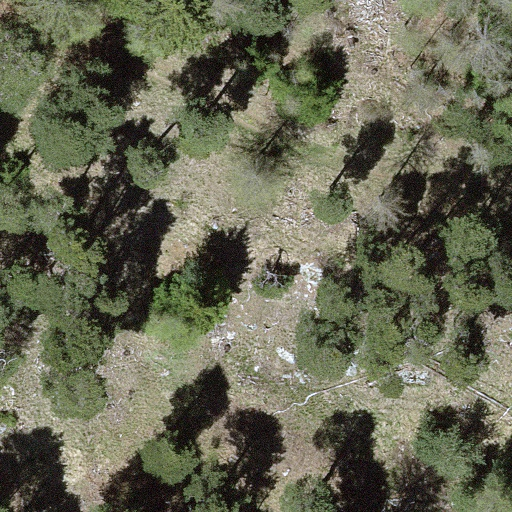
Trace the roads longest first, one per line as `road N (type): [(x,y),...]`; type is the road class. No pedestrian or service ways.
road 1 (track): [(511,162),(342,154),(122,47),(84,19),(0,9)]
road 2 (track): [(0,100),(122,47)]
